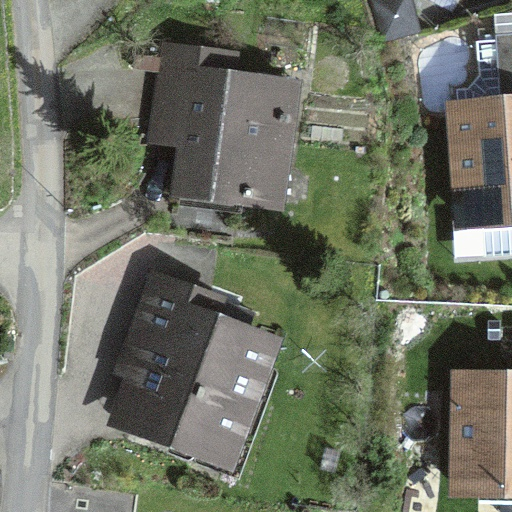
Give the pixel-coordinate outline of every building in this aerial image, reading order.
[(374,0),(373,0),(384,40),(418,31),(410,3),(405,0),(374,0)] [(464,221),(511,217),(511,39),(500,40),(505,108),(457,112),(464,221)] [(166,49),(154,138),(185,142),(178,192),(277,205),(293,86),(229,78),(232,58),(166,49)] [(209,319),(216,301),(155,278),(154,278),(153,278),(152,278),(152,279),(151,279),(151,280),(151,281),(151,282),(152,282),(152,283),(153,283),(126,355),(126,356),(125,358),(126,359),(126,360),(126,362),(127,363),(128,364),(129,365),(131,365),(152,373),(134,420),(228,455),(269,342),(209,319)] [(458,490),(511,490),(511,380),(460,380),(458,490)]
